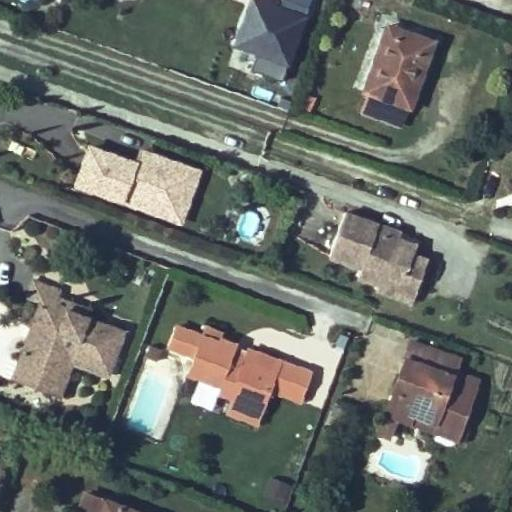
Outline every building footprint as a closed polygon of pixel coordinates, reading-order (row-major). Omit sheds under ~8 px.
[(248,0),(231,47),(255,55),(249,71),(284,83),(310,11),(279,0),(248,0)] [(387,25),(385,32),(405,38),(407,32),(387,25)] [(433,42),(407,32),(405,38),(385,32),(364,91),(369,92),(362,111),(400,125),(407,106),(409,107),(433,42)] [(137,164),(90,147),(77,184),(180,221),(198,171),(152,155),(147,168),(137,164)] [(141,151),(137,164),(147,168),(152,155),(141,151)] [(377,223),(344,211),(329,256),(361,267),(358,277),(377,284),(381,274),(417,287),(427,259),(413,254),(416,244),(399,237),(375,229),(377,223)] [(399,237),(401,232),(377,223),(375,229),(399,237)] [(377,284),(376,288),(412,301),(417,287),(381,274),(377,284)] [(27,296),(39,300),(18,360),(47,370),(41,387),(61,394),(73,360),(108,373),(115,354),(124,331),(89,318),(53,304),(56,296),(58,289),(33,280),(27,296)] [(56,296),(53,304),(89,318),(92,309),(56,296)] [(195,351),(187,373),(220,385),(217,392),(231,397),(225,412),(258,424),(270,390),(300,401),(310,372),(220,338),(222,332),(204,325),(202,332),(176,322),(169,341),(195,351)] [(453,371),(458,357),(411,340),(405,358),(452,374),(453,371)] [(149,345),(145,357),(156,361),(161,349),(149,345)] [(108,373),(117,375),(123,356),(115,354),(108,373)] [(452,374),(405,358),(385,413),(396,417),(409,422),(412,414),(459,431),(478,380),(453,371),(452,374)] [(47,370),(18,360),(12,376),(41,387),(47,370)] [(389,436),(396,417),(385,413),(378,432),(389,436)] [(409,422),(457,439),(459,431),(412,414),(409,422)] [(283,505),(291,486),(271,477),(263,497),(283,505)] [(101,511),(105,500),(86,493),(79,509),(86,511),(101,511)] [(136,511),(105,500),(101,511),(136,511)]
